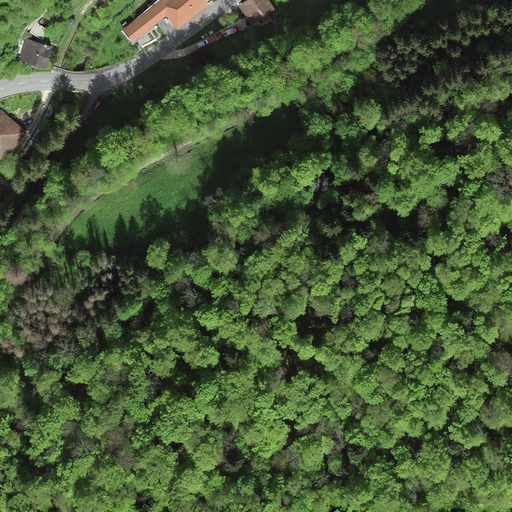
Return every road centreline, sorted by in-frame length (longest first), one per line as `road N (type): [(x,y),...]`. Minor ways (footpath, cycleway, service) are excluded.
road 1 (track): [(0,326),(53,237),(117,179),(281,100),(371,41),(511,0)]
road 2 (track): [(26,284),(54,262),(86,254),(186,253),(317,208),(511,187)]
road 3 (tertiary): [(232,0),(110,79),(0,89)]
road 4 (track): [(0,254),(89,110),(95,82)]
